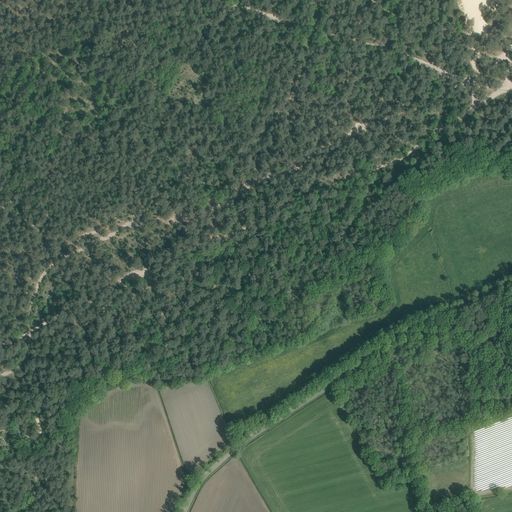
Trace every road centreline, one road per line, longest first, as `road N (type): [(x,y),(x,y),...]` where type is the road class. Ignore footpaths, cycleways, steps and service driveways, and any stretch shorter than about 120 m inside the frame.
road 1 (track): [(457,81),(420,108),(320,147),(293,170),(246,184),(212,210),(134,223),(66,251),(39,279),(30,331),(0,347)]
road 2 (track): [(30,331),(281,206),(406,156),(473,108)]
